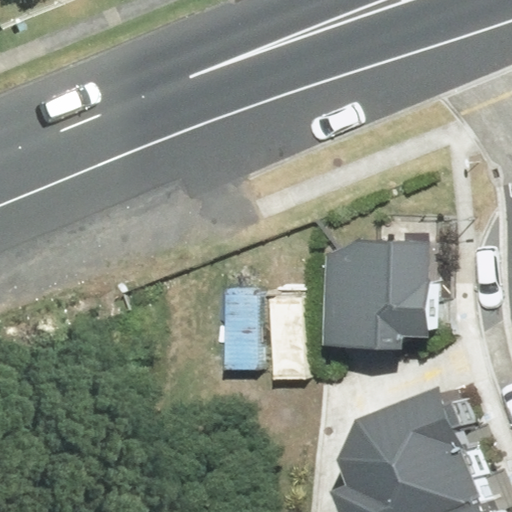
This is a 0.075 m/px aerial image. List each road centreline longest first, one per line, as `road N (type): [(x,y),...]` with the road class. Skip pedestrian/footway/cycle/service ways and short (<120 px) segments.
road 1 (secondary): [(400,0),(0,155)]
road 2 (residential): [(356,511),(345,431),(355,400),(511,337)]
